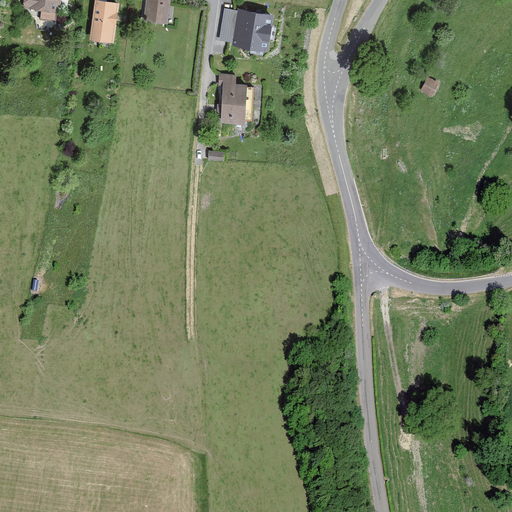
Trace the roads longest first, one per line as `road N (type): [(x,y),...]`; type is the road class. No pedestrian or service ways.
road 1 (tertiary): [(361,259),(383,511)]
road 2 (tertiary): [(325,85),(361,259)]
road 3 (tertiary): [(361,259),(443,289),(511,281)]
